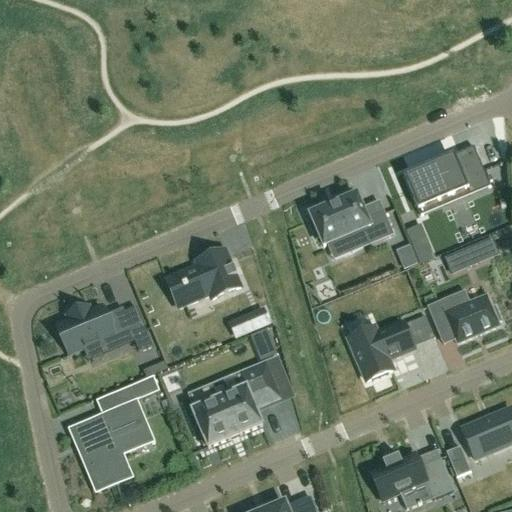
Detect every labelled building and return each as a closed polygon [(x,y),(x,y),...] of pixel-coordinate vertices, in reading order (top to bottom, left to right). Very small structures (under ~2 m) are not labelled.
[(424,169),(404,177),(419,212),(451,198),(449,193),(486,178),(476,153),(426,173),(424,169)] [(313,222),(308,224),(316,241),(320,239),(323,246),(323,247),(324,249),(326,248),(325,247),(364,231),(370,246),(393,236),(384,214),(371,219),(367,209),(362,211),(357,199),(358,199),(357,197),(355,198),(338,205),(329,208),(329,209),(312,216),(310,216),(311,218),(313,222)] [(428,248),(414,254),(419,264),(433,259),(428,248)] [(398,254),(405,270),(416,265),(409,249),(398,254)] [(473,249),(461,255),(467,269),(480,264),(473,249)] [(197,268),(179,276),(184,289),(183,289),(185,294),(186,293),(191,306),(210,298),(211,302),(241,289),(226,252),(196,265),(197,268)] [(465,293),(427,309),(438,335),(451,330),(455,340),(457,344),(458,346),(459,346),(459,345),(497,329),(498,330),(500,329),(499,327),(498,327),(497,325),(501,323),(495,308),(491,310),(487,301),(488,300),(487,298),(485,299),(485,300),(471,306),(465,293)] [(69,323),(58,328),(70,356),(84,350),(87,357),(103,351),(100,343),(129,331),(135,343),(138,352),(152,346),(144,327),(131,332),(131,331),(124,313),(123,311),(106,318),(102,309),(91,314),(89,309),(68,318),(69,323)] [(263,312),(250,317),(256,330),(269,324),(263,312)] [(375,331),(349,342),(367,384),(371,382),(372,383),(388,376),(388,375),(393,373),(388,361),(394,359),(414,351),(403,325),(377,336),(375,331)] [(209,390),(190,398),(196,412),(194,412),(192,413),(193,415),(194,414),(200,430),(196,431),(203,448),(207,446),(208,448),(207,448),(208,450),(210,450),(210,449),(229,441),(229,442),(241,437),(241,436),(260,428),(261,428),(263,428),(262,426),(261,426),(257,416),(255,412),(281,401),(273,385),(285,380),(278,362),(266,367),(266,366),(236,378),(242,392),(214,404),(209,390)] [(165,364),(144,373),(147,380),(168,371),(165,364)] [(153,379),(131,388),(137,403),(138,403),(160,394),(153,379)] [(102,417),(74,429),(99,488),(126,477),(111,443),(142,430),(132,405),(102,417)] [(511,414),(511,411),(462,431),(475,462),(511,446),(511,414)] [(460,449),(446,455),(457,480),(471,474),(460,449)] [(385,469),(371,475),(383,503),(400,496),(426,485),(433,502),(454,493),(441,461),(421,469),(417,461),(415,457),(401,463),(398,457),(383,464),(385,469)]
